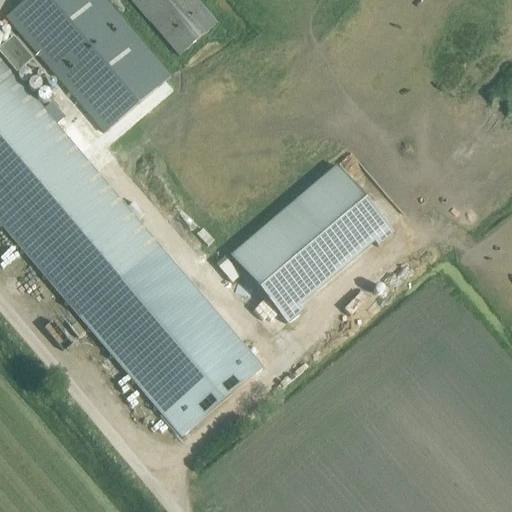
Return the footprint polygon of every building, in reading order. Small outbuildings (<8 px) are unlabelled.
[(32,0),(8,21),(90,119),(103,135),(170,79),(102,0),(128,0),(178,58),(215,27),(192,0),(32,0)] [(0,58),(15,77),(31,63),(12,41),(0,50),(0,58)] [(0,60),(0,227),(181,440),(263,370),(0,60)] [(90,119),(81,126),(95,142),(103,135),(90,119)] [(296,307),(372,243),(377,249),(392,236),(336,169),(229,259),(286,326),(301,313),(296,307)] [(207,212),(224,199),(217,190),(200,203),(207,212)]
